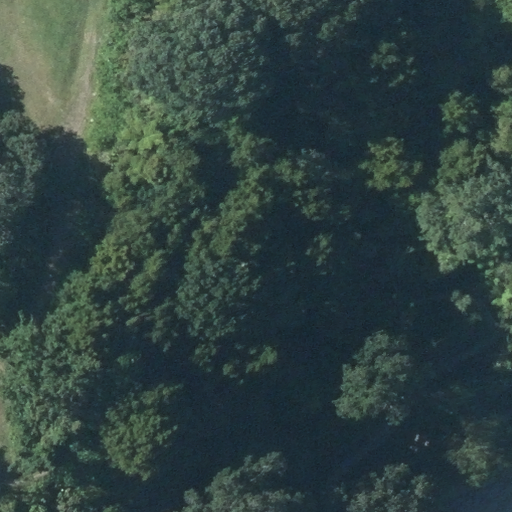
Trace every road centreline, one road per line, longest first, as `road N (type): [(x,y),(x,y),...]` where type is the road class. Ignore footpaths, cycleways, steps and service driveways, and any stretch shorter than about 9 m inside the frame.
road 1 (track): [(122,389),(237,279)]
road 2 (track): [(0,466),(122,389)]
